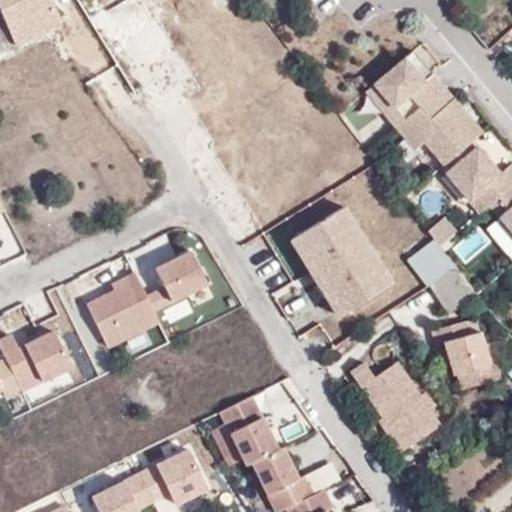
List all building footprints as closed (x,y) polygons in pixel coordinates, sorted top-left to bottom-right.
[(61,24),(50,0),(0,0),(0,19),(10,42),(61,24)] [(422,138),(444,163),(471,140),(481,132),(441,85),(395,125),(414,146),(422,138)] [(500,173),(471,140),(444,163),(441,165),(470,199),(480,211),(489,203),(511,183),(511,170),(508,166),(500,173)] [(511,183),(489,203),(511,230),(511,183)] [(294,237),(341,313),(390,283),(342,207),(294,237)] [(441,218),(425,231),(432,240),(438,247),(454,233),(441,218)] [(290,239),(337,316),(341,313),(294,237),(290,239)] [(405,260),(427,287),(429,286),(454,270),(438,247),(432,240),(405,260)] [(182,249),(157,263),(166,282),(172,296),(204,284),(182,249)] [(446,313),(475,295),(454,270),(429,286),(446,313)] [(113,288),(85,301),(109,347),(156,324),(150,310),(143,295),(133,272),(112,282),(113,288)] [(166,282),(143,295),(150,310),(172,296),(166,282)] [(466,313),(433,320),(436,335),(444,333),(449,352),(451,365),(486,359),(480,326),(469,328),(466,313)] [(9,333),(0,338),(0,349),(22,391),(73,366),(52,328),(17,346),(9,333)] [(436,335),(440,354),(449,352),(444,333),(436,335)] [(461,385),(499,375),(496,363),(458,373),(461,385)] [(393,364),(373,378),(363,364),(352,373),(407,449),(439,425),(393,364)] [(250,463),(274,511),(276,511),(285,508),(311,495),(302,477),(297,479),(281,448),(277,450),(251,397),(219,412),(245,465),(250,463)] [(188,447),(121,477),(137,507),(169,495),(172,504),(206,485),(188,447)] [(121,477),(90,491),(99,511),(139,511),(137,507),(121,477)] [(325,511),(331,509),(322,490),(311,495),(285,508),(286,511),(325,511)]
